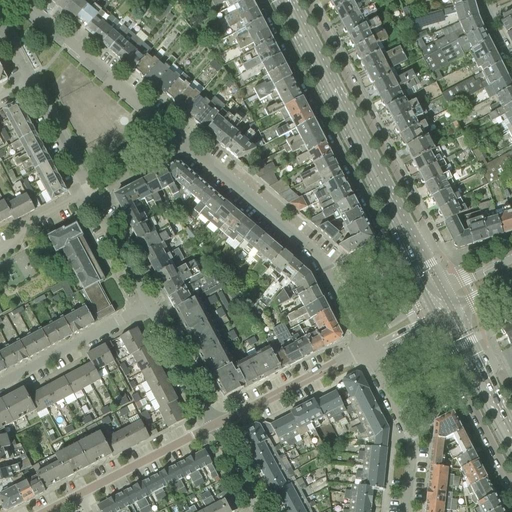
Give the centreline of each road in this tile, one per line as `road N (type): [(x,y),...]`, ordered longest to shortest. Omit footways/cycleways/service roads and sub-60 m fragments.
road 1 (residential): [(263,0),(392,250),(406,249)]
road 2 (secondary): [(426,257),(291,0)]
road 3 (residential): [(426,257),(433,245),(306,0)]
road 4 (secondary): [(277,0),(406,249)]
road 5 (residential): [(366,347),(316,252),(186,145)]
road 6 (residential): [(186,145),(17,0)]
road 7 (residential): [(404,511),(412,440),(366,347)]
road 8 (residential): [(214,425),(366,347)]
road 9 (residential): [(0,384),(150,304)]
road 10 (residential): [(79,493),(214,425)]
road 11 (residential): [(214,425),(150,304)]
road 12 (residential): [(30,79),(92,193)]
road 13 (residential): [(466,371),(459,385),(511,485)]
road 14 (residential): [(150,304),(92,193)]
